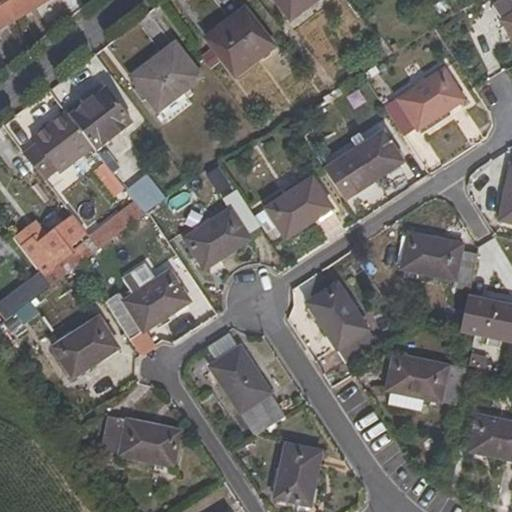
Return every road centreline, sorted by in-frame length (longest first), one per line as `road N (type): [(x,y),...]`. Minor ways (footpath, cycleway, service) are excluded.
road 1 (residential): [(388,496),(252,297)]
road 2 (residential): [(252,297),(450,188)]
road 3 (residential): [(157,363),(258,511)]
road 4 (residential): [(124,0),(0,98)]
